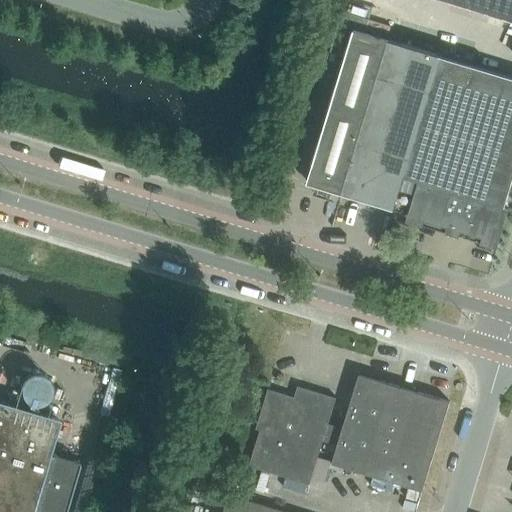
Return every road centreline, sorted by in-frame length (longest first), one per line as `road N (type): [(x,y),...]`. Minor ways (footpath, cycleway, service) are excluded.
road 1 (tertiary): [(511,317),(0,160)]
road 2 (tertiary): [(0,194),(506,349)]
road 3 (unclassified): [(457,511),(506,349)]
road 4 (unclassified): [(92,0),(169,22),(196,16),(210,0)]
